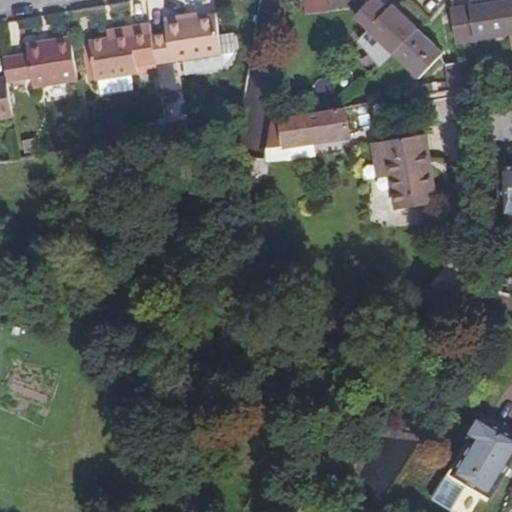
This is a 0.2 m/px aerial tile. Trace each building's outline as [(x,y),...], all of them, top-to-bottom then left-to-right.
[(330,0),(305,0),(308,18),(332,15),(330,0)] [(440,56),(390,9),(387,12),(374,0),(372,0),(354,20),(418,80),(440,56)] [(511,39),(504,3),(471,9),(471,12),(456,13),(461,44),(477,42),(477,44),(511,39)] [(155,66),(160,99),(176,96),(171,66),(222,58),(215,16),(164,24),(166,34),(150,36),(155,66)] [(150,36),(149,25),(127,28),(128,35),(106,39),(87,41),(87,43),(93,79),(93,82),(134,76),(134,68),(155,66),(150,36)] [(128,35),(127,28),(105,31),(106,39),(128,35)] [(26,55),(3,59),(6,79),(7,84),(29,81),(30,89),(76,82),(69,46),(68,39),(25,44),(26,55)] [(69,46),(76,82),(93,79),(87,43),(69,46)] [(447,64),(451,93),(464,90),(460,63),(447,64)] [(0,118),(12,117),(7,84),(6,79),(0,79),(0,118)] [(415,87),(416,98),(439,94),(438,84),(415,87)] [(459,99),(422,105),(425,127),(463,122),(459,99)] [(395,104),(378,108),(381,118),(398,115),(395,104)] [(347,109),(331,112),(282,119),(287,149),(352,139),(347,109)] [(178,138),(185,136),(183,127),(176,128),(178,138)] [(166,139),(178,138),(176,128),(164,129),(166,139)] [(395,176),(384,177),(373,178),(374,229),(432,228),(430,205),(439,203),(427,137),(379,146),(381,161),(392,160),(395,176)] [(381,161),(384,177),(395,176),(392,160),(381,161)] [(511,170),(498,171),(500,221),(511,220),(511,170)] [(323,399),(297,394),(294,412),(319,418),(323,399)] [(511,463),(511,448),(476,428),(466,446),(470,451),(449,486),(485,507),(511,463)]
